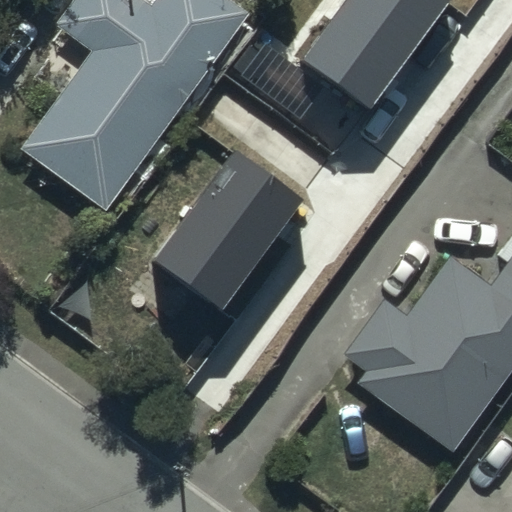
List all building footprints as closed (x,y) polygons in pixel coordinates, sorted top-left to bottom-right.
[(19,145),(103,207),(245,12),(229,0),(148,0),(148,2),(145,0),(69,0),(55,20),(91,46),(19,145)] [(449,12),(432,0),(362,0),(307,77),(371,122),(449,12)] [(322,95),(265,55),(244,84),(301,124),(322,95)] [(302,218),(239,173),(160,284),(223,329),(302,218)] [(448,449),(511,356),(511,224),(493,252),(500,257),(482,283),(441,255),(403,309),(379,292),(338,351),(360,366),(350,381),(448,449)]
